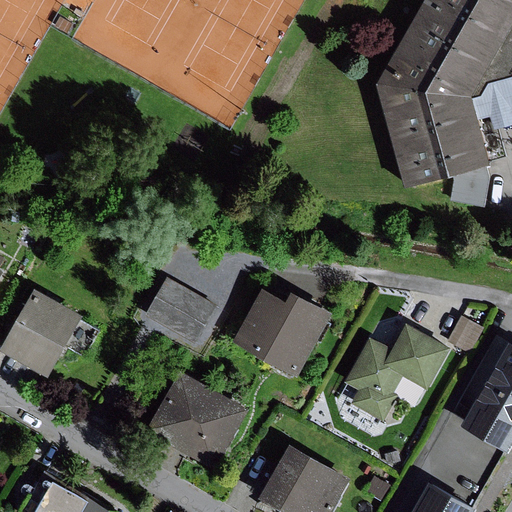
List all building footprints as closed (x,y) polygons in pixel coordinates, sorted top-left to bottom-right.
[(511,0),(425,0),(380,79),(409,185),(452,172),(455,179),(451,200),(487,207),(493,176),(487,162),(496,160),(484,116),(478,95),(483,93),(490,80),(511,73),(511,0)] [(478,95),(484,116),(492,114),(496,128),(507,125),(511,123),(511,73),(490,80),(483,93),(478,95)] [(170,275),(147,315),(197,342),(219,302),(170,275)] [(265,283),(235,338),(301,374),(336,310),(296,288),(291,297),(265,283)] [(38,286),(3,347),(51,373),(67,344),(86,355),(102,328),(84,318),(87,313),(38,286)] [(463,314),(449,340),(470,352),(484,326),(463,314)] [(346,379),(361,388),(354,401),(385,418),(400,393),(396,391),(405,374),(431,388),(455,345),(408,319),(393,345),(372,333),(346,379)] [(511,336),(511,337),(465,422),(511,447),(511,336)] [(183,368),(148,426),(216,466),(250,407),(183,368)] [(294,439),(262,495),(265,496),(262,501),(280,511),(287,511),(288,510),(291,511),(333,511),(355,475),(294,439)] [(120,511),(122,511),(47,469),(22,511),(120,511)] [(391,484),(376,475),(366,491),(382,500),(391,484)] [(432,479),(413,511),(476,511),(480,505),(432,479)]
